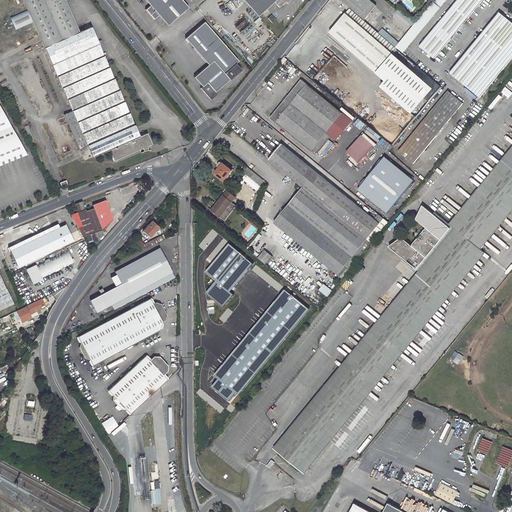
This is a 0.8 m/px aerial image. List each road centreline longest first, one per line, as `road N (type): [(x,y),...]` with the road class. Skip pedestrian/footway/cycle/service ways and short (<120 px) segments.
road 1 (residential): [(179,169),(188,449)]
road 2 (secondary): [(55,323),(45,343),(47,370),(101,467),(96,511)]
road 3 (secondary): [(109,511),(115,479),(59,380),(55,323)]
road 4 (secondary): [(179,169),(79,282),(55,323)]
road 5 (residential): [(179,169),(149,170),(0,227)]
road 6 (unknown): [(228,112),(263,141),(290,144),(377,216)]
road 7 (secondary): [(319,0),(211,133)]
road 8 (residential): [(211,133),(104,0)]
road 9 (unknown): [(333,511),(347,489),(369,482),(404,487),(461,511)]
